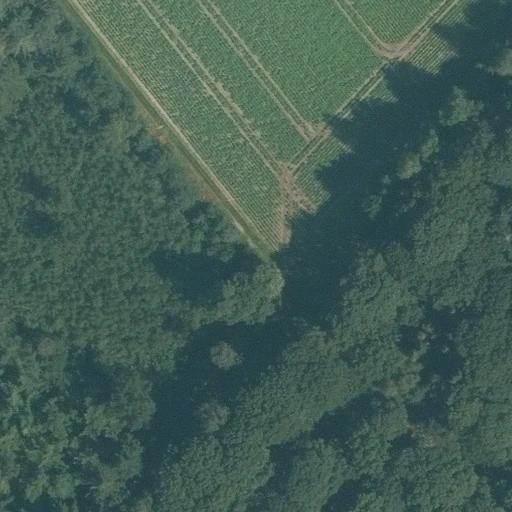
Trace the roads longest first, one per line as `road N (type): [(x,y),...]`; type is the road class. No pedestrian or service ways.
road 1 (track): [(511,87),(109,511)]
road 2 (track): [(350,354),(398,420),(486,511)]
